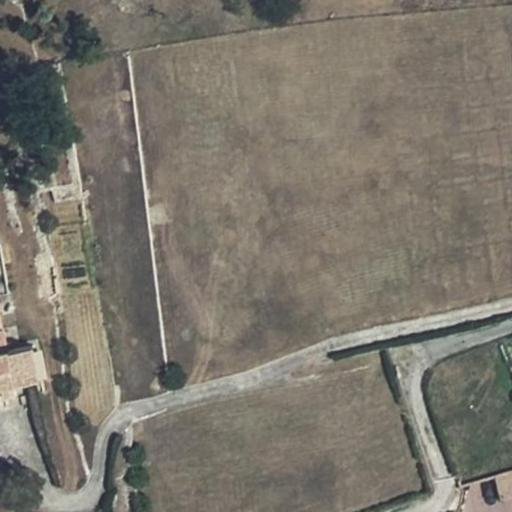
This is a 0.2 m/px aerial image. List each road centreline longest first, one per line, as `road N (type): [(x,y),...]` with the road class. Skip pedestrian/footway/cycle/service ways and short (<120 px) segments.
road 1 (residential): [(511,302),(126,412),(109,447),(111,494),(56,504),(28,439)]
road 2 (residential): [(511,326),(433,349),(416,367),(413,391),(443,484),(419,511)]
